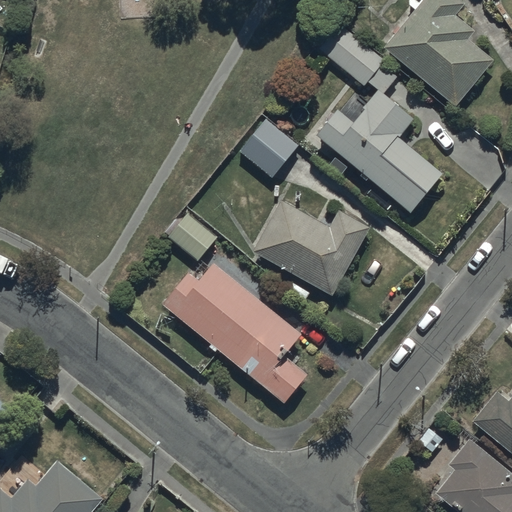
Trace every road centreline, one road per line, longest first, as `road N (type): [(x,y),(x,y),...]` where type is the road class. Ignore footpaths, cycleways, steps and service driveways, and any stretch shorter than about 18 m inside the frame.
road 1 (residential): [(0,287),(285,511)]
road 2 (residential): [(298,511),(511,245)]
